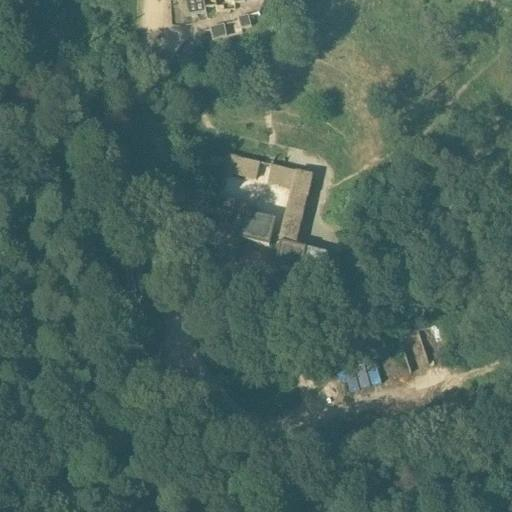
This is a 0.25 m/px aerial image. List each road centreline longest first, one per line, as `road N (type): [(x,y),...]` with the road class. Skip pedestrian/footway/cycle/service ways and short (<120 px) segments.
road 1 (track): [(176,335),(161,279),(164,196),(141,63),(159,31)]
road 2 (track): [(276,462),(229,501),(115,483),(0,509)]
road 3 (track): [(282,511),(282,471),(176,335)]
road 4 (track): [(264,446),(306,412),(445,378)]
